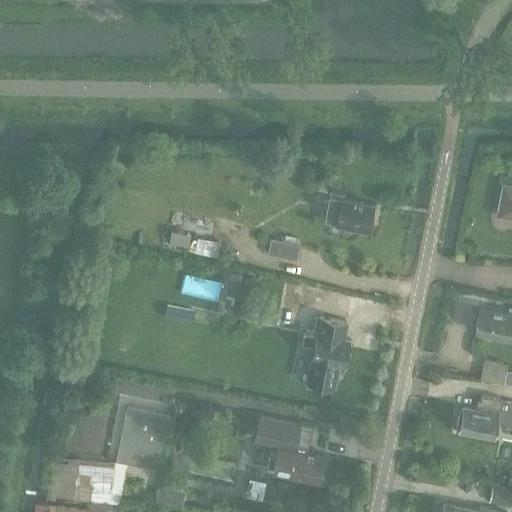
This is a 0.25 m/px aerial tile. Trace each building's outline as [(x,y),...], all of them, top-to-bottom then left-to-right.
[(343,199),(346,185),(332,183),(330,192),(331,193),(325,222),(338,224),(337,231),(349,233),(350,227),(369,230),(369,228),(374,223),(372,216),(373,206),(343,199)] [(511,188),(505,187),(499,215),(511,217),(511,188)] [(299,245),(271,240),(268,254),(296,260),(299,245)] [(167,306),(165,318),(192,323),(195,311),(167,306)] [(511,314),(480,308),(475,332),(510,339),(511,326),(511,314)] [(314,347),(312,359),(319,360),(314,386),(333,389),(338,364),(346,365),(351,340),(344,338),(347,322),(320,317),(317,335),(304,333),(301,344),(314,347)] [(459,429),(494,436),(497,422),(511,425),(511,402),(501,400),(501,399),(482,395),(479,410),(463,407),(461,416),(458,417),(457,425),(459,427),(459,429)] [(161,468),(171,415),(127,407),(117,459),(116,461),(68,457),(68,462),(51,460),(47,487),(52,488),(51,497),(73,500),(74,501),(89,502),(112,504),(114,488),(123,490),(126,469),(128,461),(161,468)] [(308,445),(295,443),(299,425),(260,417),(255,439),(280,444),(274,471),(320,481),(320,479),(324,477),(325,470),(322,467),(324,456),(307,452),(308,445)] [(159,485),(155,502),(181,508),(185,491),(159,485)] [(511,491),(493,487),(490,502),(511,506),(511,491)] [(120,511),(120,507),(91,503),(90,509),(51,504),(37,503),(36,511),(120,511)]
